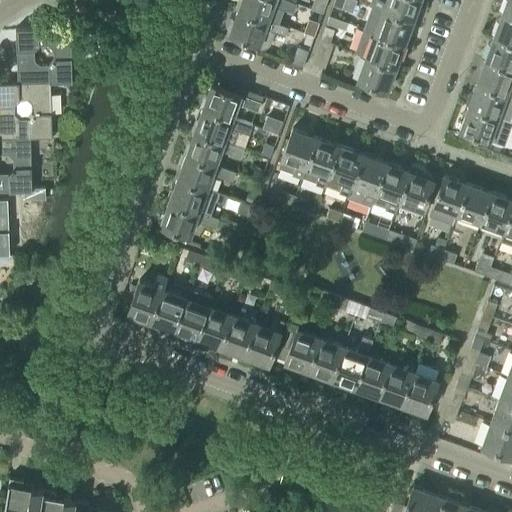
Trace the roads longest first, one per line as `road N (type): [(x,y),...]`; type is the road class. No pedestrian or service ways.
road 1 (residential): [(511,484),(86,327),(81,303),(178,37)]
road 2 (residential): [(178,37),(425,127),(473,0)]
road 3 (residential): [(0,439),(125,481),(147,511)]
